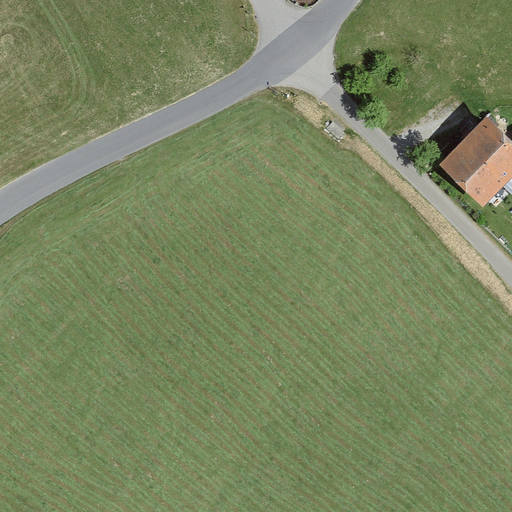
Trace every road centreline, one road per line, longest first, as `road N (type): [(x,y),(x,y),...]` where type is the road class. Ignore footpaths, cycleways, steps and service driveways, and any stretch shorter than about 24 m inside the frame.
road 1 (unclassified): [(511,276),(300,41)]
road 2 (unclassified): [(0,206),(187,111)]
road 3 (unclassified): [(111,0),(187,111)]
road 4 (unclassified): [(187,111),(300,41)]
